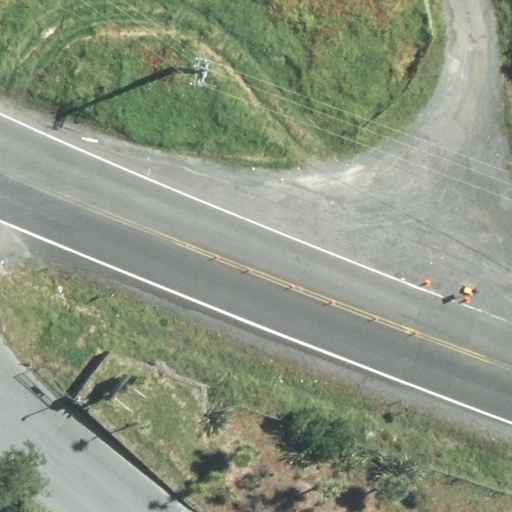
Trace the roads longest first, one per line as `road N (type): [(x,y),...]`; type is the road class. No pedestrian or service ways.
road 1 (secondary): [(0,160),(418,337),(511,364)]
road 2 (track): [(418,337),(471,50),(454,0)]
